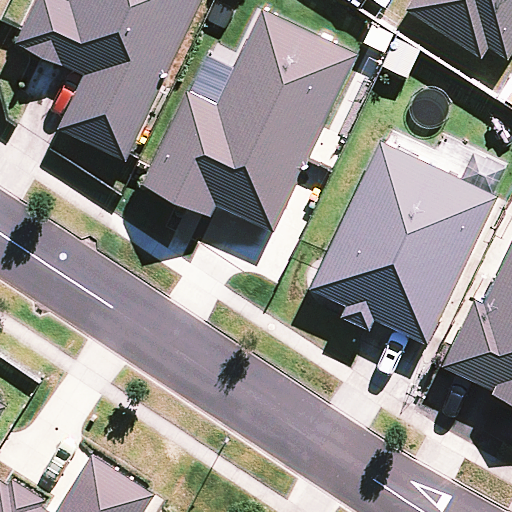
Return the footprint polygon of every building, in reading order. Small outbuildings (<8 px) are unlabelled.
[(58,131),(126,162),(202,0),(69,0),(68,3),(62,0),(36,0),(23,28),(15,44),(84,76),(58,131)] [(506,61),(511,50),(511,0),(413,0),(406,12),(480,60),(487,49),(506,61)] [(216,206),(273,233),(358,57),(262,12),(217,106),(186,92),(142,184),(211,216),(216,206)] [(374,320),(427,346),(497,198),(379,143),(309,290),(343,306),(338,318),(368,332),(374,320)] [(511,242),(483,303),(474,299),(441,369),(490,392),(489,394),(511,405),(511,242)] [(0,414),(10,399),(0,392),(0,414)] [(142,511),(158,487),(95,447),(58,507),(46,499),(50,492),(15,471),(11,478),(2,472),(0,475),(0,511),(142,511)]
